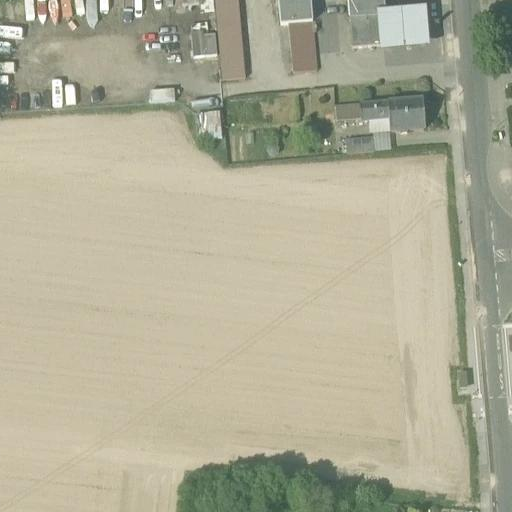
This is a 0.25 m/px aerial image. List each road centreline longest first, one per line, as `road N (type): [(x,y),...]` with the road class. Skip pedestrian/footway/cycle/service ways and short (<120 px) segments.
road 1 (residential): [(480,256),(463,0)]
road 2 (residential): [(505,511),(480,256)]
